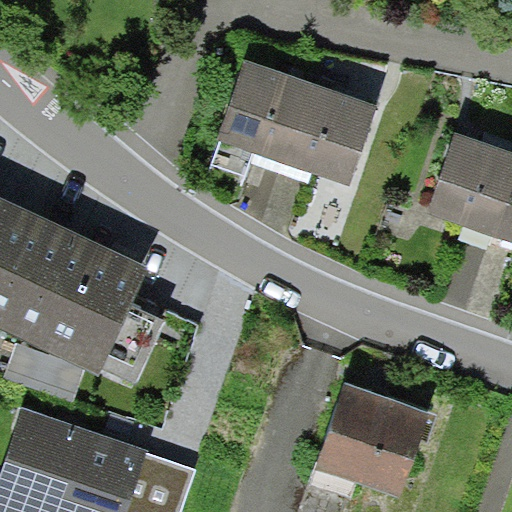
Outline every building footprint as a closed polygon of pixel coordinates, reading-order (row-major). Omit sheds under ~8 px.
[(377,104),(245,57),(216,136),(349,183),(377,104)] [(511,150),(455,130),(427,208),(511,238),(511,150)] [(140,264),(0,195),(0,328),(94,374),(97,368),(132,385),(166,316),(125,296),(131,283),(140,264)] [(85,372),(16,345),(8,377),(74,404),(85,372)] [(422,412),(333,380),(297,480),(344,497),(349,482),(391,497),(422,412)] [(143,447),(20,402),(0,455),(0,511),(156,511),(124,500),(143,447)]
